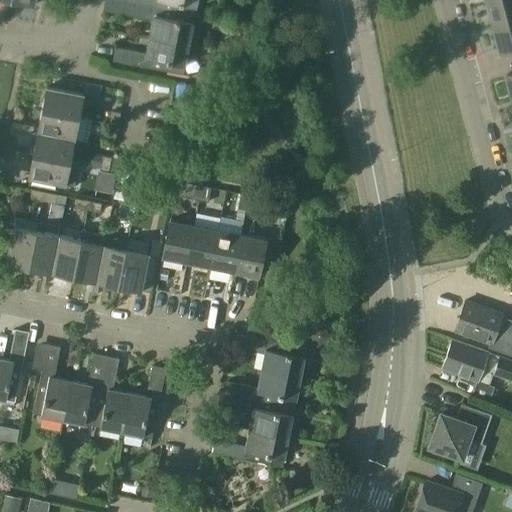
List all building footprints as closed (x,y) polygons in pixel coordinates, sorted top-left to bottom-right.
[(125,0),(125,3),(194,16),(197,0),(125,0)] [(511,0),(500,0),(488,3),(494,28),(511,23),(511,0)] [(151,38),(188,46),(194,16),(125,3),(123,15),(154,21),(151,38)] [(511,23),(494,28),(501,53),(511,50),(511,23)] [(114,62),(183,75),(188,46),(151,38),(147,55),(116,49),(114,62)] [(47,88),(42,111),(79,119),(79,117),(83,95),(47,88)] [(38,133),(74,141),(74,140),(84,142),(88,119),(79,117),(79,119),(42,111),(38,133)] [(111,112),(109,125),(118,127),(120,114),(111,112)] [(107,137),(115,138),(118,127),(109,125),(107,137)] [(33,156),(70,163),(74,141),(38,133),(33,156)] [(29,179),(65,187),(70,163),(33,156),(29,179)] [(100,169),(109,171),(111,158),(102,157),(100,169)] [(97,182),(106,183),(109,171),(100,169),(97,182)] [(190,199),(199,201),(202,187),(177,182),(175,192),(191,195),(190,199)] [(199,201),(207,203),(210,188),(202,187),(199,201)] [(31,200),(47,203),(49,193),(32,190),(31,200)] [(47,203),(66,206),(67,196),(49,193),(47,203)] [(237,209),(246,211),(249,196),(240,194),(237,209)] [(246,211),(254,212),(257,198),(249,196),(246,211)] [(75,208),(91,211),(93,202),(76,199),(75,208)] [(91,211),(99,213),(101,204),(93,202),(91,211)] [(132,219),(133,211),(121,208),(119,217),(132,219)] [(187,264),(194,226),(170,221),(162,259),(187,264)] [(187,264),(210,269),(218,231),(194,226),(187,264)] [(33,270),(40,233),(17,228),(9,265),(33,270)] [(210,269),(234,273),(241,236),(218,231),(210,269)] [(33,270),(56,274),(63,237),(40,233),(33,270)] [(234,273),(258,278),(265,240),(241,236),(234,273)] [(77,279),(84,242),(63,237),(56,274),(77,279)] [(99,283),(122,288),(132,242),(128,241),(126,250),(107,246),(99,283)] [(77,279),(99,283),(107,246),(84,242),(77,279)] [(122,288),(145,293),(153,256),(134,252),(136,243),(132,242),(122,288)] [(455,330),(491,343),(493,338),(507,343),(511,332),(511,316),(465,300),(455,330)] [(0,399),(14,402),(29,333),(15,330),(8,361),(0,359),(0,399)] [(261,371),(300,379),(307,350),(236,335),(233,349),(264,355),(261,371)] [(481,371),(511,382),(511,358),(500,355),(499,357),(487,353),(488,352),(451,340),(442,368),(478,380),(481,371)] [(33,415),(62,421),(70,382),(53,378),(59,348),(47,345),(33,415)] [(62,421),(91,427),(106,357),(93,354),(86,385),(70,382),(62,421)] [(91,427),(121,433),(128,394),(112,390),(118,359),(106,357),(91,427)] [(121,433),(150,439),(165,369),(152,366),(145,397),(128,394),(121,433)] [(224,395),(294,409),(300,379),(261,371),(257,388),(227,382),(224,395)] [(249,430),(288,438),(294,409),(224,395),(222,407),(253,413),(249,430)] [(481,443),(491,414),(461,403),(455,418),(440,413),(429,446),(433,447),(433,450),(441,453),(444,451),(461,458),(468,439),(481,443)] [(212,454),(282,468),(288,438),(249,430),(246,447),(215,441),(212,454)] [(414,511),(454,511),(457,505),(472,510),(482,482),(456,473),(450,490),(425,481),(414,511)] [(1,511),(2,511),(18,511),(22,497),(6,493),(1,511)] [(30,499),(27,511),(47,511),(49,503),(30,499)]
